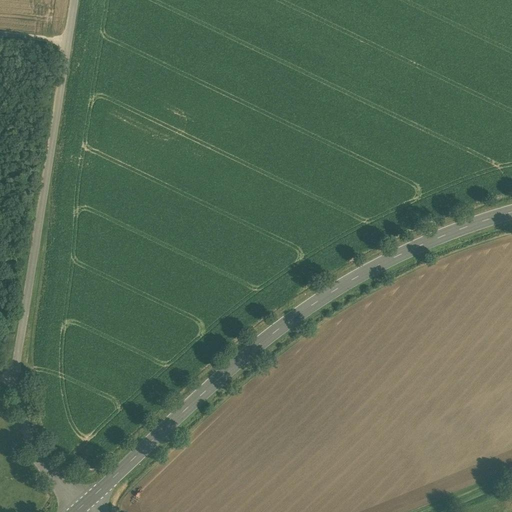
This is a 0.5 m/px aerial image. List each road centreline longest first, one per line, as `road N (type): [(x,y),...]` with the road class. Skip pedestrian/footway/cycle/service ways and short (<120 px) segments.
road 1 (tertiary): [(79,509),(310,307),(397,257),(511,214)]
road 2 (track): [(75,46),(13,377),(32,457),(79,509)]
